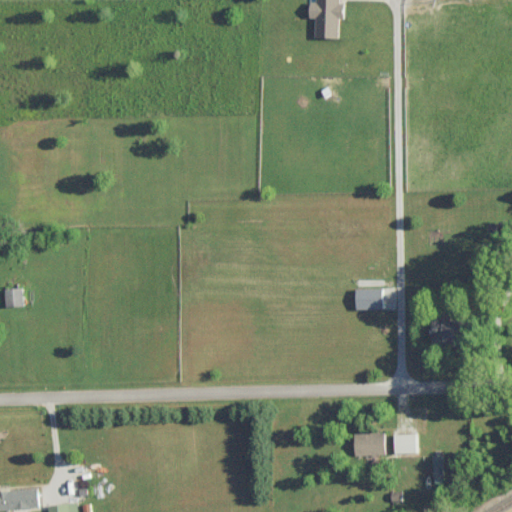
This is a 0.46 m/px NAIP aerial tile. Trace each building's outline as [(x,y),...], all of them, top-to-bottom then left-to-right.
[(334,37),(335,17),(339,17),(340,2),(335,2),(335,0),(311,0),(312,1),(304,1),(304,18),(310,18),(310,37),(334,37)] [(25,305),(25,287),(6,288),(6,306),(25,305)] [(377,309),(378,288),(351,288),(350,308),(377,309)] [(424,314),(425,341),(450,340),(449,319),(437,320),(437,314),(424,314)] [(349,433),(350,455),(381,454),(381,432),(349,433)] [(389,434),(390,453),(415,452),(414,433),(389,434)] [(439,478),(438,455),(428,455),(429,478),(439,478)] [(0,489),(0,509),(35,508),(34,489),(0,489)] [(44,511),(74,511),(74,502),(44,505),(44,511)]
